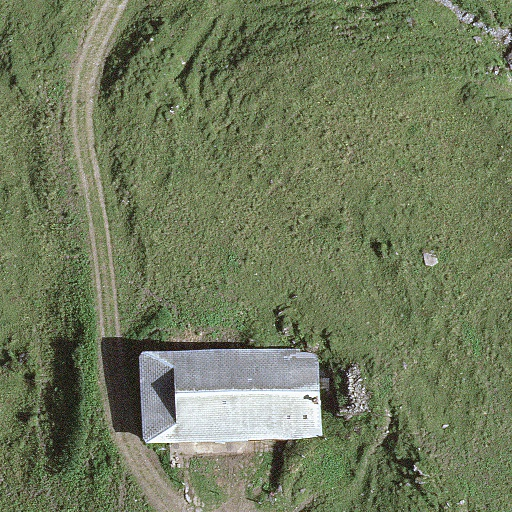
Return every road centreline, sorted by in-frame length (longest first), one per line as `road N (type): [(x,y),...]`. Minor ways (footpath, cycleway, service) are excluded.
road 1 (track): [(175,511),(138,464),(121,418),(84,131),(85,86),(121,0)]
road 2 (track): [(380,424),(333,493),(299,511)]
